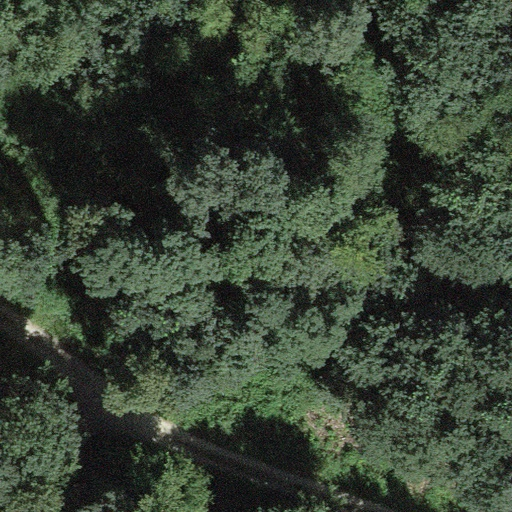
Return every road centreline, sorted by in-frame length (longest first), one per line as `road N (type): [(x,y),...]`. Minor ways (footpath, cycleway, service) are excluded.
road 1 (track): [(511,291),(313,339),(0,463)]
road 2 (track): [(353,511),(258,477),(122,409),(0,316)]
